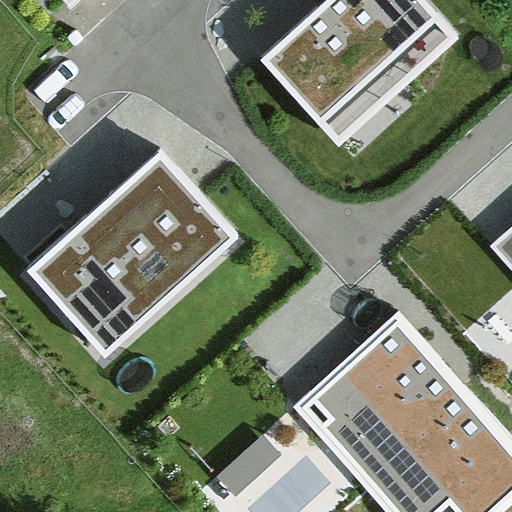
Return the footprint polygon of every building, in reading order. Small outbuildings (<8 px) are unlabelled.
[(471,23),(449,0),(296,0),(248,44),(341,143),(471,23)] [(253,221),(161,121),(14,256),(106,356),(253,221)] [(511,273),(511,229),(490,247),(511,273)] [(511,423),(400,303),(297,398),(402,511),(482,511),(511,485),(511,423)] [(266,441),(218,472),(233,495),(281,463),(266,441)]
